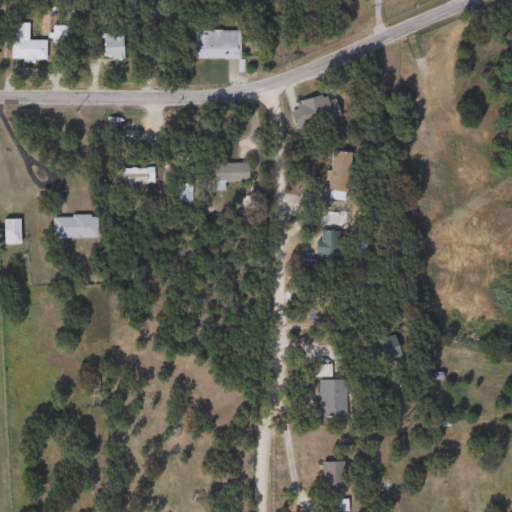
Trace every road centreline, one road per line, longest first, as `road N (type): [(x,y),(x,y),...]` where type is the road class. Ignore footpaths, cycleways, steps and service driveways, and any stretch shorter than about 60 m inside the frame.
road 1 (residential): [(479,0),(276,92),(0,100)]
road 2 (residential): [(262,511),(278,356),(276,92)]
